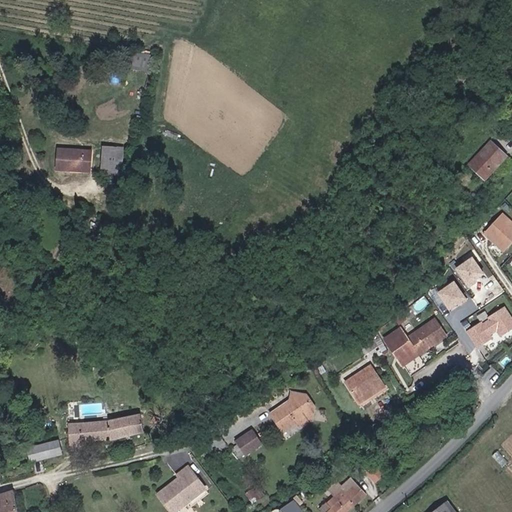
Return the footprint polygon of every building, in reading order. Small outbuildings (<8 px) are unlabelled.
[(495,141),(474,164),(489,178),(510,155),(495,141)] [(107,174),(129,173),(128,145),(107,145),(107,173),(107,174)] [(61,149),(60,167),(92,168),(93,150),(61,149)] [(511,243),(511,218),(506,213),(488,234),(506,250),(511,243)] [(487,273),(475,257),(460,268),(471,284),(487,273)] [(470,299),(458,281),(442,292),(454,310),(470,299)] [(485,321),(471,330),(483,347),(496,338),(493,335),(500,331),(504,336),(511,330),(511,312),(508,306),(492,317),(493,318),(487,323),(485,321)] [(386,338),(405,365),(450,336),(437,317),(410,335),(404,326),(386,338)] [(346,380),(357,398),(382,381),(371,364),(346,380)] [(382,381),(357,398),(360,402),(385,386),(382,381)] [(283,431),(297,422),(300,427),(306,422),(308,398),(305,393),(288,390),(288,399),(270,413),(283,431)] [(119,438),(147,433),(143,415),(110,420),(71,424),(73,438),(119,438)] [(255,430),(238,443),(248,456),(265,443),(255,430)] [(30,448),(34,461),(63,454),(60,439),(30,448)] [(171,511),(174,511),(207,486),(190,464),(180,472),(181,474),(157,494),(171,511)] [(375,481),(382,476),(374,466),(367,472),(375,481)] [(342,489),(354,500),(364,489),(353,478),(342,489)] [(345,511),(356,502),(354,500),(342,489),(335,482),(330,487),(337,495),(329,503),(333,507),(327,511),(345,511)] [(19,511),(16,492),(1,497),(4,511),(19,511)] [(304,511),(295,499),(282,508),(284,511),(304,511)] [(459,511),(451,500),(434,511),(459,511)]
